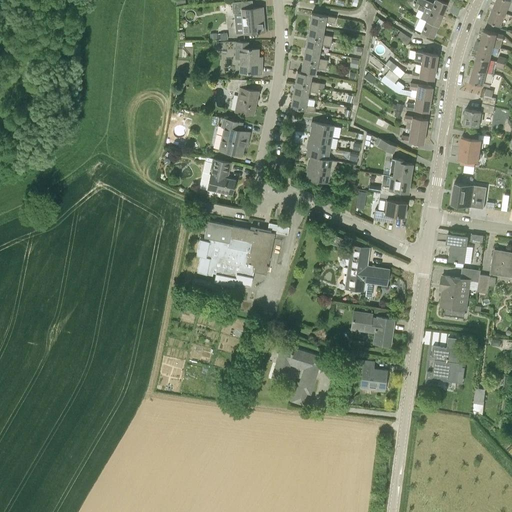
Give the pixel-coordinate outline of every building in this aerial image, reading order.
[(252,0),(242,1),(233,2),(234,13),(242,12),(244,33),(264,31),(264,21),(262,21),(261,15),(263,15),(262,7),(253,8),(252,0)] [(441,0),(434,0),(433,3),(425,0),(417,0),(416,3),(443,14),(447,3),(442,1),(441,0)] [(496,0),(493,8),(505,13),(510,1),(509,0),(496,0)] [(426,20),(438,25),(443,14),(416,3),(414,7),(423,10),(420,18),(426,20)] [(488,20),(500,25),(505,13),(493,8),(488,20)] [(323,27),(325,21),(335,23),(336,17),(312,13),(309,25),(323,27)] [(378,25),(375,30),(381,34),(384,29),(380,26),(383,21),(378,18),(375,23),(378,25)] [(426,20),(420,34),(419,36),(425,38),(427,35),(433,37),(438,25),(426,20)] [(323,27),(309,25),(307,36),(331,41),(332,35),(322,34),(323,27)] [(500,48),(504,35),(484,30),(480,43),(493,46),(500,48)] [(396,38),(406,45),(411,38),(400,31),(396,38)] [(331,41),(307,36),(305,48),(319,51),(320,44),(330,45),(331,41)] [(240,72),(251,73),(261,73),(262,65),(258,65),(258,48),(248,48),(246,48),(246,42),(237,41),(236,49),(241,50),(240,72)] [(480,43),(477,56),(490,59),(493,46),(480,43)] [(319,51),(305,48),(303,60),(327,64),(328,59),(318,57),(319,51)] [(416,51),(414,59),(420,60),(420,64),(435,67),(438,54),(416,51)] [(477,56),(473,68),(486,72),(490,59),(477,56)] [(327,64),(303,60),(301,72),(311,74),(315,74),(316,67),(326,69),(327,64)] [(412,70),(411,76),(433,80),(435,67),(420,64),(418,71),(412,70)] [(392,70),(400,77),(405,72),(397,65),(392,70)] [(470,81),(490,87),(491,81),(484,80),(486,72),(473,68),(470,81)] [(311,74),(301,72),(297,71),(295,83),(319,88),(319,87),(324,88),(325,83),(319,82),(320,82),(310,80),(311,74)] [(397,93),(404,85),(398,81),(396,83),(385,75),(382,78),(381,81),(397,93)] [(235,111),(243,112),(253,114),(255,106),(254,105),(255,99),(256,100),(258,91),(248,89),(245,88),(247,80),(229,79),(227,89),(239,92),(235,111)] [(295,83),(293,95),(307,98),(308,90),(318,92),(319,88),(295,83)] [(414,97),(430,99),(432,86),(410,83),(409,89),(411,89),(410,96),(414,97)] [(486,88),(485,94),(484,95),(483,103),(495,105),(496,98),(497,95),(493,94),(494,90),(486,88)] [(306,104),(307,98),(293,95),(290,107),(314,112),(315,106),(306,104)] [(407,102),(406,108),(428,112),(430,99),(414,97),(413,103),(407,102)] [(464,123),(480,126),(482,111),(493,113),(495,105),(483,103),(481,111),(466,108),(464,123)] [(427,119),(405,115),(404,121),(407,121),(405,128),(425,131),(427,119)] [(220,150),(232,152),(242,155),(244,145),(242,145),(243,140),(248,141),(250,129),(241,127),(242,122),(223,117),(221,127),(225,128),(220,150)] [(384,122),(379,119),(376,125),(381,127),(384,122)] [(310,133),(332,137),(334,125),(312,121),(310,133)] [(402,134),(401,140),(423,144),(425,131),(405,128),(404,135),(402,134)] [(460,147),(480,150),(480,149),(483,148),(483,143),(482,140),(482,139),(479,139),(480,133),(465,131),(464,136),(463,140),(462,140),(461,140),(460,147)] [(310,133),(308,144),(329,148),(332,137),(310,133)] [(392,153),(396,145),(381,138),(377,145),(392,153)] [(352,149),(359,151),(360,143),(353,142),(352,149)] [(327,160),(329,148),(308,144),(306,156),(310,157),(327,160)] [(460,164),(475,167),(475,161),(478,161),(479,161),(481,159),(482,154),(480,151),(480,150),(460,147),(459,154),(460,154),(461,155),(460,159),(461,159),(460,164)] [(356,161),(358,155),(350,153),(349,160),(356,161)] [(205,160),(212,162),(207,190),(222,193),(232,195),(236,179),(227,177),(231,163),(231,162),(221,160),(213,159),(213,158),(206,156),(205,160)] [(308,168),(329,172),(332,160),(327,160),(310,157),(308,168)] [(404,160),(391,158),(389,175),(410,178),(412,163),(404,162),(404,160)] [(327,183),(329,172),(308,168),(306,179),(327,183)] [(410,178),(389,175),(383,174),(380,193),(387,194),(392,194),(393,190),(408,192),(410,178)] [(346,185),(347,178),(339,177),(338,183),(346,185)] [(483,208),(487,186),(455,182),(451,203),(483,208)] [(363,209),(366,192),(357,191),(355,208),(363,209)] [(384,211),(375,209),(373,219),(389,222),(389,221),(388,221),(389,215),(404,217),(406,202),(391,200),(387,199),(386,199),(384,211)] [(289,227),(269,223),(267,231),(258,229),(257,233),(253,232),(254,230),(207,220),(204,237),(209,238),(209,241),(200,239),(196,255),(200,256),(197,272),(212,275),(213,272),(216,273),(214,282),(234,286),(235,282),(251,286),(253,271),(266,274),(268,265),(264,265),(265,262),(267,262),(273,232),(287,235),(289,227)] [(340,247),(343,238),(329,233),(326,241),(340,247)] [(464,262),(466,247),(467,237),(448,234),(447,243),(452,243),(451,249),(450,249),(449,260),(464,262)] [(470,243),(483,244),(484,236),(471,235),(470,243)] [(345,287),(366,290),(365,294),(362,294),(360,294),(360,297),(362,298),(361,299),(369,300),(370,297),(375,297),(377,283),(386,284),(388,269),(364,265),(365,260),(367,260),(369,248),(351,245),(345,287)] [(511,252),(494,249),(493,259),(490,274),(511,277),(511,252)] [(461,278),(452,276),(442,275),(440,289),(444,290),(447,306),(446,313),(465,316),(466,309),(471,280),(479,282),(480,274),(481,269),(462,267),(461,278)] [(491,275),(480,274),(479,282),(477,291),(488,293),(489,286),(494,286),(496,277),(490,276),(491,275)] [(373,343),(380,344),(390,345),(393,318),(383,317),(377,316),(377,317),(372,317),(372,314),(354,311),(351,329),(375,332),(373,343)] [(447,347),(443,347),(433,345),(432,356),(435,357),(433,372),(427,371),(425,384),(435,385),(438,386),(439,380),(457,382),(459,370),(462,370),(466,344),(460,343),(461,338),(449,336),(448,341),(447,347)] [(321,357),(281,345),(271,377),(285,381),(290,365),(303,369),(299,382),(296,381),(290,399),(294,401),(304,404),(308,392),(310,393),(316,373),(312,372),(314,366),(318,367),(321,357)] [(376,389),(384,390),(386,370),(376,368),(373,368),(374,361),(356,359),(355,366),(363,367),(361,377),(360,387),(361,387),(362,382),(377,384),(376,389)] [(473,409),(479,409),(484,409),(486,389),(483,389),(475,388),(475,393),(473,409)]
